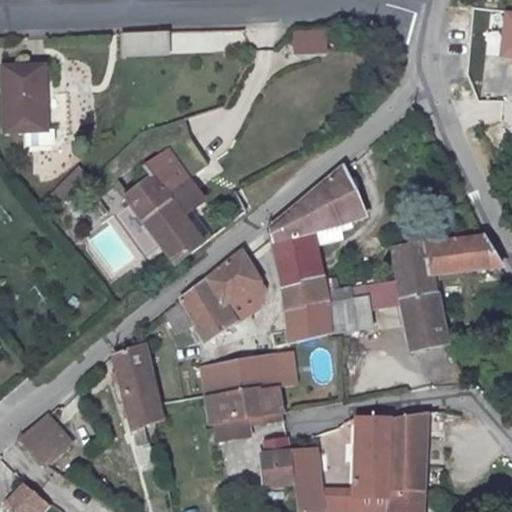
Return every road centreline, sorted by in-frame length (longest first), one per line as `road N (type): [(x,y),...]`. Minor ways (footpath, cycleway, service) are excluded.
road 1 (residential): [(0,428),(425,81)]
road 2 (residential): [(426,6),(0,15)]
road 3 (residential): [(293,427),(383,401),(448,396),(474,405),(511,448)]
road 4 (residential): [(511,249),(425,81)]
